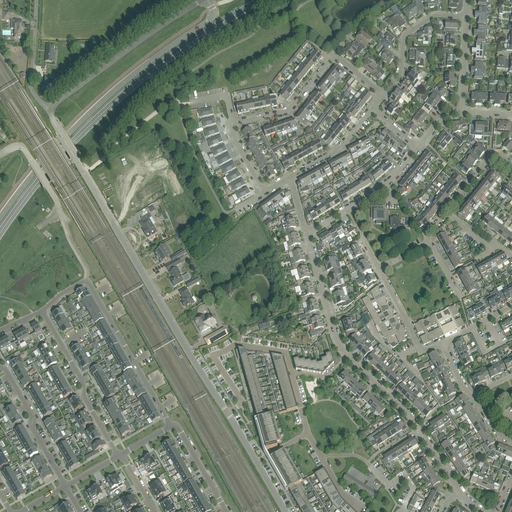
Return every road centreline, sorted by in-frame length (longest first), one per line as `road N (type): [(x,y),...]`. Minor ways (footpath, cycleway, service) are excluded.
road 1 (secondary): [(0,234),(113,103),(260,0)]
road 2 (residential): [(227,412),(52,110)]
road 3 (unclassified): [(0,219),(108,96),(212,18),(207,0)]
road 4 (tertiary): [(459,493),(418,429),(342,351),(305,231)]
road 5 (unclassified): [(52,110),(202,0)]
road 6 (residential): [(292,373),(286,352),(236,344),(213,355),(242,403),(227,412)]
road 7 (residential): [(171,426),(86,281)]
road 8 (residential): [(41,310),(119,455)]
road 9 (tertiary): [(305,231),(385,182),(418,147)]
road 10 (residential): [(403,511),(412,490),(404,476),(390,485),(357,455),(322,456)]
road 11 (residential): [(66,485),(0,367)]
road 12 (residential): [(382,94),(401,71),(402,36),(435,14),(465,16)]
road 13 (residential): [(233,121),(289,109),(335,55)]
road 14 (residential): [(511,442),(463,387),(442,344)]
